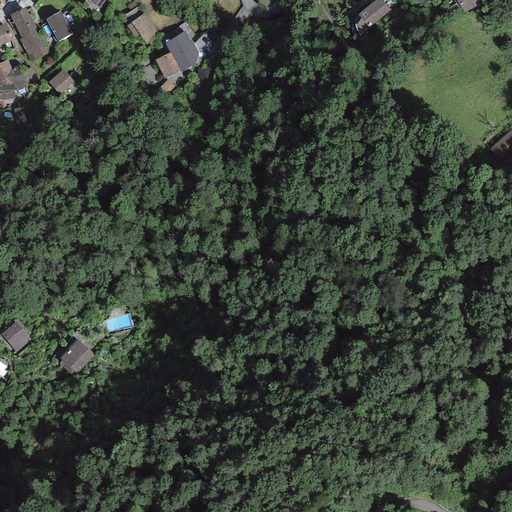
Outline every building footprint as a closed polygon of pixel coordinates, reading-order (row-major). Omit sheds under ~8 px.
[(84,0),(99,9),(104,2),(101,0),(84,0)] [(383,0),(376,0),(360,14),(369,25),(390,8),(383,0)] [(480,0),(458,0),(465,10),(481,1),(480,0)] [(26,11),(12,18),(23,40),(21,41),(32,63),(50,54),(41,36),(38,37),(26,11)] [(60,12),(46,19),(58,41),(72,33),(60,12)] [(144,17),(133,25),(146,42),(157,34),(144,17)] [(8,28),(0,31),(0,55),(17,48),(8,28)] [(157,63),(166,79),(194,66),(195,57),(185,37),(167,46),(172,55),(157,63)] [(8,60),(0,63),(0,85),(13,83),(14,91),(26,87),(18,66),(12,68),(8,60)] [(63,73),(50,84),(61,97),(74,86),(63,73)] [(0,99),(15,99),(14,91),(13,83),(0,85),(0,99)] [(511,132),(491,151),(499,159),(511,147),(511,132)] [(16,324),(3,336),(16,352),(30,341),(16,324)] [(78,343),(62,360),(77,374),(93,357),(78,343)]
